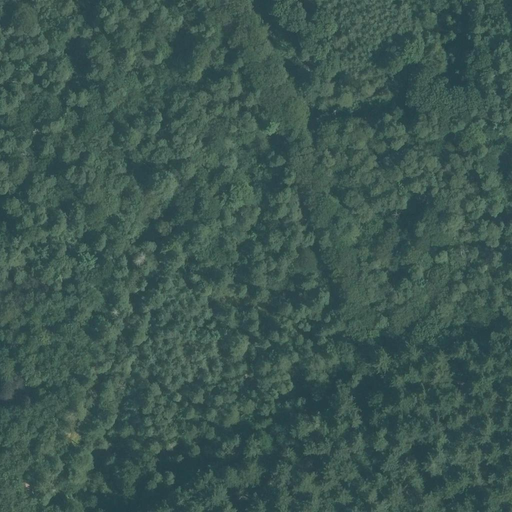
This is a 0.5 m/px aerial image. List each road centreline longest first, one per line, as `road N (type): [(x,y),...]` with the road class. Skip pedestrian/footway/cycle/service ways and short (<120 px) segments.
road 1 (track): [(221,0),(299,161),(387,385)]
road 2 (track): [(151,511),(265,435),(387,385),(456,381),(511,390)]
road 3 (track): [(459,511),(387,385)]
